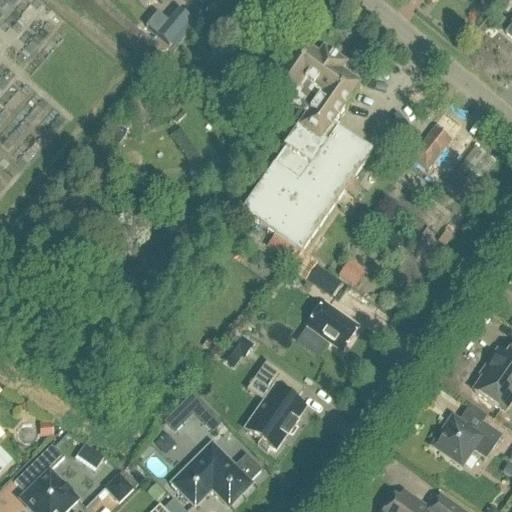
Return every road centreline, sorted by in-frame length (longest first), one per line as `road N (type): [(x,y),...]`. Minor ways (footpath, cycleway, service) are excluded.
road 1 (residential): [(313,511),(511,226)]
road 2 (unclassified): [(511,126),(361,0)]
